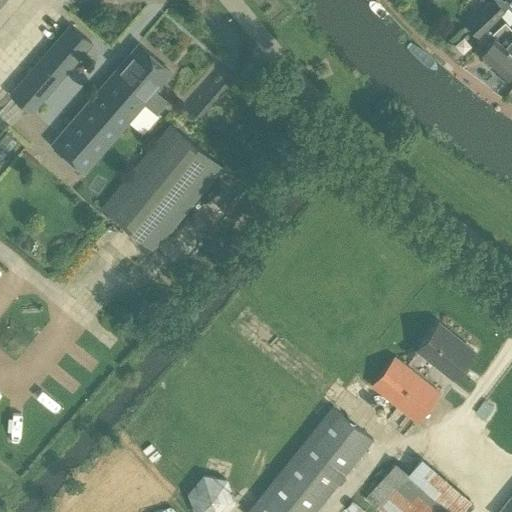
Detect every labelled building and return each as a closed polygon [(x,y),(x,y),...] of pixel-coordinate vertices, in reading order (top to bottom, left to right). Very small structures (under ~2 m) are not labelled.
[(511,13),(511,0),(503,0),(502,0),(491,0),(466,24),(477,36),(507,8),(511,13)] [(70,25),(11,95),(30,112),(90,43),(70,25)] [(495,39),(479,57),(505,80),(511,72),(511,40),(505,48),(495,39)] [(84,171),(144,103),(156,113),(166,102),(154,92),(171,72),(137,43),(51,143),(84,171)] [(221,167),(171,126),(103,210),(153,251),(221,167)] [(452,378),(473,351),(437,322),(416,349),(452,378)] [(416,422),(439,393),(394,357),(371,386),(416,422)] [(314,511),(373,439),(332,406),(247,511),(314,511)] [(0,410),(0,430),(19,431),(20,409),(0,408),(0,410)] [(395,462),(364,498),(380,511),(444,511),(447,509),(449,507),(407,472),(395,462)] [(227,511),(235,478),(199,470),(189,511),(227,511)] [(511,511),(511,492),(496,511),(511,511)]
